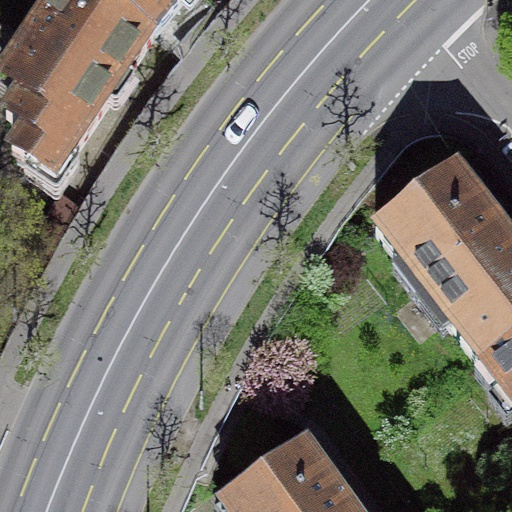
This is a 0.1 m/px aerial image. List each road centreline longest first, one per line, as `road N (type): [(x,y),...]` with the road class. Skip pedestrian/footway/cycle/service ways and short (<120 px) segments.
road 1 (secondary): [(369,0),(247,139),(187,227),(128,328),(45,511)]
road 2 (residential): [(395,0),(511,120)]
